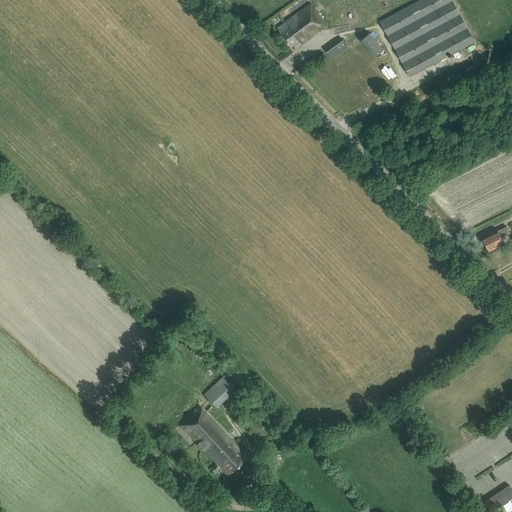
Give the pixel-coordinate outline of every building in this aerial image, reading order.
[(329,0),(325,0),(322,3),(328,9),(333,5),(329,0)] [(410,76),(476,41),(453,0),(420,0),(380,21),(410,76)] [(312,2),(277,28),(291,47),(300,40),(302,44),(328,24),(312,2)] [(367,62),(375,56),(385,48),(371,32),(353,46),(367,62)] [(335,43),(334,41),(324,48),(332,58),(348,47),(342,38),(335,43)] [(426,89),(437,84),(435,79),(423,84),(426,89)] [(413,96),(420,92),(416,85),(409,89),(413,96)] [(489,251),(505,243),(502,237),(510,233),(507,226),(499,230),(483,237),(489,251)] [(203,394),(216,407),(236,389),(223,376),(203,394)] [(247,456),(199,405),(179,424),(216,463),(211,468),(215,472),(220,467),(227,475),(247,456)]
